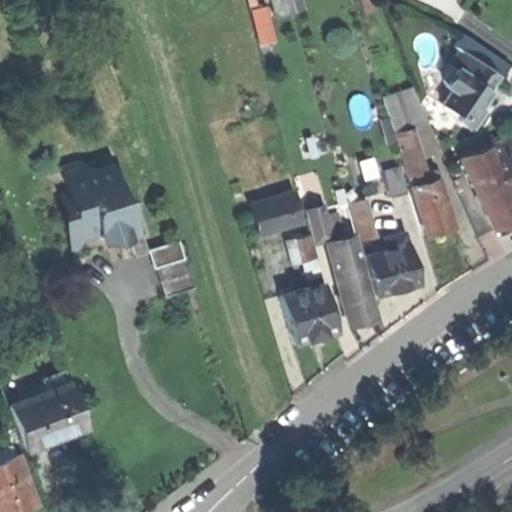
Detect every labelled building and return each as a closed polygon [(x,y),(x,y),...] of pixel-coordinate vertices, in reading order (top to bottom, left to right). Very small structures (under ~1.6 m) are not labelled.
[(272,0),(274,11),(305,7),(304,0),(272,0)] [(460,123),(476,133),(489,113),(484,110),(494,94),(492,92),(495,86),(500,79),(511,86),(511,80),(506,77),(511,67),(511,64),(468,36),(460,49),(463,51),(453,66),(458,68),(447,85),(456,91),(446,106),(464,118),(460,123)] [(437,101),(446,106),(456,91),(447,85),(437,101)] [(384,106),(391,130),(405,126),(426,120),(417,88),(400,93),(402,101),(384,106)] [(382,98),(384,106),(402,101),(400,93),(382,98)] [(391,130),(404,175),(418,171),(405,126),(391,130)] [(458,151),(492,226),(511,216),(511,155),(501,131),(458,151)] [(382,167),(389,193),(405,189),(398,162),(382,167)] [(59,169),(63,182),(82,175),(78,163),(59,169)] [(82,175),(63,182),(73,212),(64,214),(69,229),(81,236),(99,230),(100,235),(112,231),(135,223),(129,204),(124,206),(110,166),(82,175)] [(407,186),(411,185),(438,177),(435,166),(418,171),(404,175),(407,186)] [(411,185),(423,228),(437,224),(450,220),(438,177),(411,185)] [(54,185),(64,214),(73,212),(63,182),(54,185)] [(258,228),(297,217),(289,188),(250,199),(258,228)] [(348,199),(358,238),(371,234),(360,195),(348,199)] [(301,201),(303,208),(318,203),(317,197),(301,201)] [(303,208),(309,231),(311,238),(330,233),(322,202),(318,203),(303,208)] [(382,235),(386,248),(406,242),(402,229),(382,235)] [(133,253),(148,248),(142,230),(126,235),(133,253)] [(299,258),(315,253),(311,238),(309,231),(293,235),(299,258)] [(326,241),(334,271),(360,263),(352,234),(326,241)] [(177,238),(148,248),(154,265),(183,254),(177,238)] [(363,254),(373,292),(393,286),(416,280),(406,242),(386,248),(363,254)] [(193,284),(183,254),(154,265),(164,294),(193,284)] [(334,271),(347,321),(359,318),(374,314),(360,263),(334,271)] [(279,292),(292,338),(308,334),(317,331),(334,327),(320,280),(279,292)] [(320,341),(317,331),(308,334),(311,344),(315,343),(320,341)] [(41,373),(46,387),(68,378),(63,365),(41,373)] [(7,401),(23,445),(45,437),(84,422),(68,378),(46,387),(7,401)] [(86,427),(84,422),(45,437),(47,442),(67,434),(86,427)] [(0,511),(2,511),(13,508),(34,501),(15,449),(10,451),(6,440),(0,442),(0,511)]
